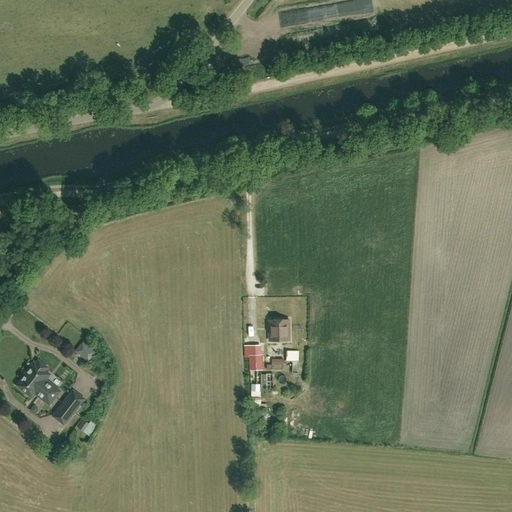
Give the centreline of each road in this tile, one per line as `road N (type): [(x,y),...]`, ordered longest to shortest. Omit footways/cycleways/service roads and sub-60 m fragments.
road 1 (track): [(167,100),(187,103),(511,31)]
road 2 (unclassified): [(0,135),(160,105),(249,0)]
road 3 (track): [(247,152),(511,95)]
road 4 (track): [(247,152),(253,333)]
road 5 (track): [(95,194),(247,152)]
road 6 (track): [(0,317),(95,194)]
